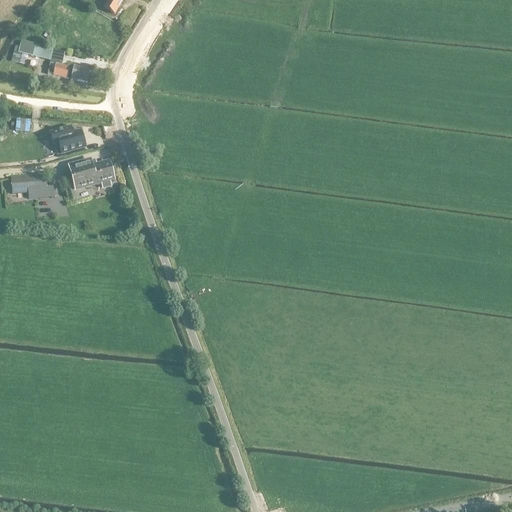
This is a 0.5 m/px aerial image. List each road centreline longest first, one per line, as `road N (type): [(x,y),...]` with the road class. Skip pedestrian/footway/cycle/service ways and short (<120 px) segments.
road 1 (residential): [(254,511),(113,106),(117,66),(157,0)]
road 2 (track): [(291,48),(209,293),(177,299)]
road 3 (unknown): [(0,481),(212,511)]
road 4 (track): [(291,48),(175,25),(152,7)]
